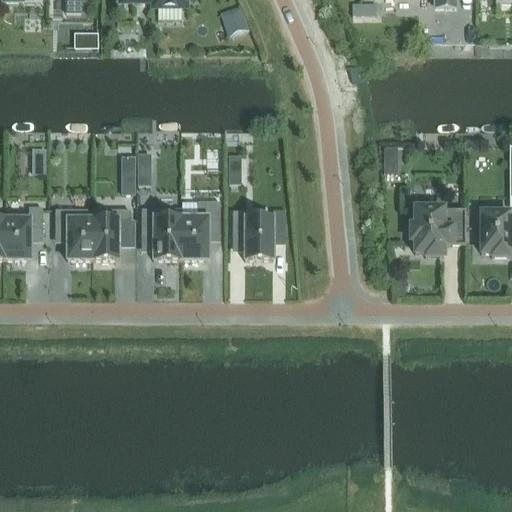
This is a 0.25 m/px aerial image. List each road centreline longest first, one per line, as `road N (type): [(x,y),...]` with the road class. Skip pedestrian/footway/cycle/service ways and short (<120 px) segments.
road 1 (residential): [(343,310),(0,310)]
road 2 (residential): [(282,0),(322,104),(343,310)]
road 3 (residential): [(511,310),(343,310)]
